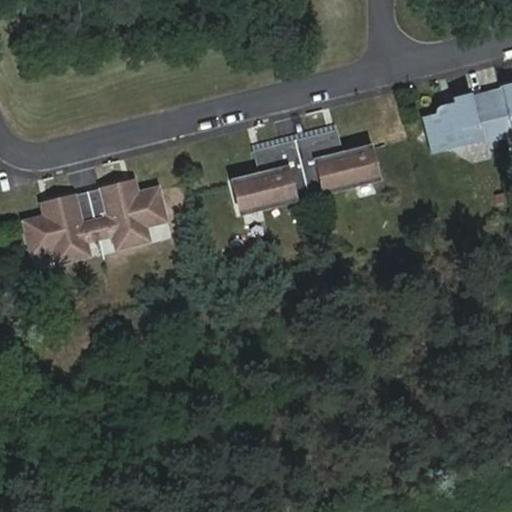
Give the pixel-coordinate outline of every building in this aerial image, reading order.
[(415,117),(416,128),(511,109),(511,83),(504,82),(490,83),(485,93),(459,98),(457,93),(436,97),(437,103),(424,115),(415,117)] [(511,109),(416,128),(420,150),(434,145),(441,151),(447,143),(511,128),(511,109)] [(332,134),(323,136),(328,160),(338,158),(332,134)] [(323,136),(291,144),(301,184),(315,180),(319,194),(370,181),(363,152),(338,158),(328,160),(323,136)] [(291,144),(259,152),(265,176),(256,179),(231,184),(239,213),(290,201),(286,187),(301,184),(291,144)] [(259,152),(250,154),(256,179),(265,176),(259,152)] [(130,181),(121,183),(124,196),(133,193),(130,181)] [(121,183),(83,192),(94,235),(108,232),(111,246),(142,239),(138,224),(159,219),(152,189),(133,193),(124,196),(121,183)] [(94,235),(83,192),(46,201),(49,214),(41,216),(21,220),(28,251),(49,246),(53,260),(83,253),(80,239),(94,235)] [(49,214),(46,201),(37,203),(41,216),(49,214)] [(262,213),(243,214),(244,230),(262,229),(262,213)]
